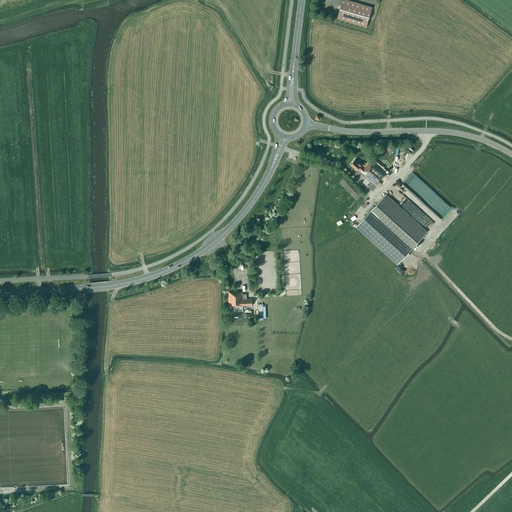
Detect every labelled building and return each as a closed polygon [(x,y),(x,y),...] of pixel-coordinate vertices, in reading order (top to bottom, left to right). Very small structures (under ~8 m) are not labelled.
[(342,0),(337,18),(366,27),(372,7),(347,0),(342,0)] [(377,186),(382,180),(385,177),(388,173),(372,159),(364,167),(362,165),(362,164),(360,162),(359,163),(355,159),(351,164),(357,170),(358,169),(377,186)] [(408,186),(418,176),(413,170),(403,181),(408,186)] [(397,264),(427,231),(386,194),(356,227),(397,264)] [(247,299),(247,294),(243,294),(242,292),(238,292),(238,291),(229,291),(229,306),(252,305),(252,298),(247,299)]
